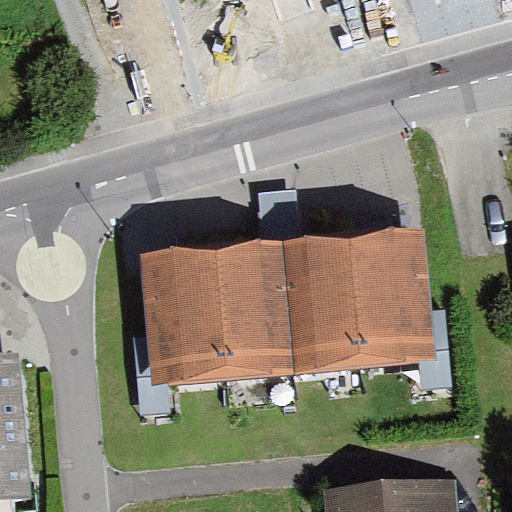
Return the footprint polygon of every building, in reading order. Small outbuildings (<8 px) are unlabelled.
[(351,237),(363,362),(433,356),(421,230),(351,237)] [(282,243),(295,369),(363,362),(351,237),(282,243)] [(214,249),(227,376),(295,369),(282,243),(214,249)] [(143,258),(155,382),(227,376),(214,249),(143,258)] [(0,498),(37,496),(25,352),(0,354),(0,498)] [(461,511),(459,482),(327,493),(328,511),(461,511)]
